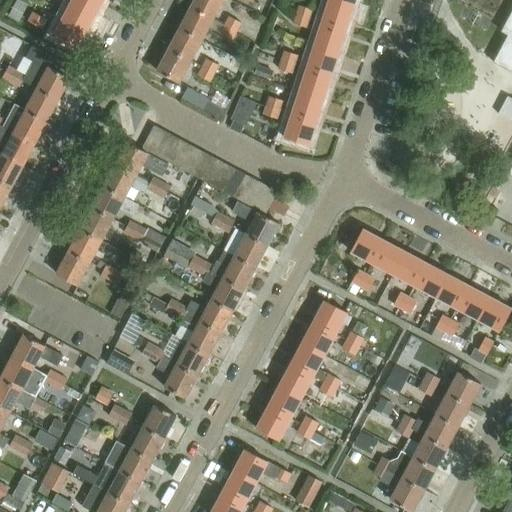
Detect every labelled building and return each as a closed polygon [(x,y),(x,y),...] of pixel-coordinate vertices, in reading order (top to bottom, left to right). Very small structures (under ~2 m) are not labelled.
[(94,0),(71,0),(65,12),(89,25),(101,4),(94,0)] [(213,20),(223,0),(195,0),(191,8),(213,20)] [(337,0),(329,0),(324,18),(348,26),(355,5),(337,0)] [(297,15),(311,20),(313,11),(300,7),(297,15)] [(221,24),(213,20),(191,8),(180,29),(202,41),(209,28),(217,33),(221,24)] [(511,11),(501,33),(508,36),(493,63),(511,73),(511,167),(507,177),(511,179),(511,11)] [(65,12),(53,34),(78,47),(89,25),(65,12)] [(33,13),(28,22),(42,29),(47,20),(33,13)] [(308,29),(311,20),(297,15),(294,25),(308,29)] [(229,17),(225,25),(238,32),(242,24),(229,17)] [(324,18),(315,45),(339,52),(348,26),(324,18)] [(225,25),(220,34),(233,40),(238,32),(225,25)] [(180,29),(169,51),(191,62),(202,41),(180,29)] [(315,45),(308,65),(332,73),(339,52),(315,45)] [(24,81),(37,88),(58,99),(74,69),(34,47),(27,59),(34,62),(24,81)] [(169,51),(158,70),(180,82),(191,62),(169,51)] [(302,57),(288,52),(285,61),(299,66),(302,57)] [(219,65),(207,59),(202,67),(215,74),(219,65)] [(285,61),(282,70),(296,75),(299,66),(285,61)] [(12,82),(18,70),(8,65),(2,77),(12,82)] [(308,65),(302,86),(326,94),(332,73),(308,65)] [(202,67),(198,76),(210,82),(215,74),(202,67)] [(258,67),(256,73),(271,78),(273,73),(258,67)] [(18,70),(12,82),(20,86),(27,74),(18,70)] [(302,86),(293,112),(317,120),(326,94),(302,86)] [(47,120),(58,99),(37,88),(26,109),(47,120)] [(511,100),(506,97),(497,114),(511,122),(511,100)] [(284,102),(271,98),(269,104),(282,109),(284,102)] [(208,100),(202,111),(219,120),(225,108),(208,100)] [(269,104),(265,116),(278,120),(282,109),(269,104)] [(47,120),(26,109),(26,110),(15,105),(3,127),(34,143),(47,120)] [(309,144),(317,120),(293,112),(285,136),(309,144)] [(0,125),(0,124),(3,120),(0,118),(0,152),(23,165),(34,143),(3,127),(0,125)] [(232,121),(229,129),(240,134),(244,126),(232,121)] [(155,127),(149,138),(143,149),(155,156),(167,133),(155,127)] [(165,161),(177,139),(167,133),(155,156),(165,161)] [(175,167),(187,144),(177,139),(165,161),(175,167)] [(115,165),(137,177),(142,167),(163,178),(169,165),(127,143),(115,165)] [(185,172),(197,150),(187,144),(175,167),(185,172)] [(195,177),(207,155),(197,150),(185,172),(195,177)] [(0,182),(10,188),(23,165),(0,152),(0,182)] [(205,183),(217,160),(207,155),(195,177),(205,183)] [(215,188),(227,166),(217,160),(205,183),(215,188)] [(150,184),(137,177),(115,165),(104,187),(125,198),(132,186),(145,193),(150,184)] [(225,193),(237,171),(227,166),(215,188),(225,193)] [(235,199),(247,176),(237,171),(225,193),(235,199)] [(245,204),(257,182),(247,176),(235,199),(245,204)] [(157,194),(163,182),(154,178),(148,190),(157,194)] [(0,207),(10,188),(0,182),(0,207)] [(163,182),(157,194),(166,199),(172,187),(163,182)] [(255,210),(267,187),(257,182),(245,204),(255,210)] [(125,199),(125,198),(104,187),(92,209),(113,220),(119,209),(134,217),(139,206),(125,199)] [(255,210),(266,215),(278,193),(267,187),(255,210)] [(214,207),(196,197),(191,206),(194,208),(191,213),(202,219),(205,214),(215,219),(219,213),(214,207)] [(268,247),(271,241),(280,225),(238,203),(232,214),(253,224),(247,236),(268,247)] [(101,241),(113,220),(92,209),(80,230),(101,241)] [(221,229),(227,218),(219,213),(212,225),(221,229)] [(227,218),(221,229),(230,234),(236,223),(227,218)] [(133,239),(140,227),(130,222),(124,234),(133,239)] [(140,227),(133,239),(141,243),(144,237),(148,231),(140,227)] [(144,237),(141,243),(158,252),(166,238),(149,229),(148,231),(144,237)] [(90,264),(101,241),(80,230),(69,252),(90,264)] [(364,231),(352,252),(373,264),(385,242),(364,231)] [(257,269),(268,247),(247,236),(236,258),(257,269)] [(385,242),(373,264),(394,275),(406,253),(385,242)] [(192,262),(195,256),(171,244),(168,250),(192,262)] [(189,268),(192,262),(168,250),(164,257),(187,270),(189,268)] [(78,286),(90,264),(69,252),(57,274),(78,286)] [(229,268),(223,279),(245,290),(257,269),(236,258),(224,252),(219,263),(229,268)] [(406,253),(394,275),(415,287),(427,265),(406,253)] [(198,273),(204,261),(196,257),(195,256),(192,262),(189,268),(198,273)] [(210,272),(213,266),(204,261),(198,273),(206,277),(210,272)] [(100,262),(98,267),(104,271),(107,266),(100,262)] [(427,265),(415,287),(437,298),(449,276),(427,265)] [(110,282),(116,270),(107,266),(104,271),(101,277),(110,282)] [(116,270),(110,282),(118,286),(124,275),(116,270)] [(367,275),(358,271),(347,291),(356,296),(360,288),(367,275)] [(206,277),(203,283),(217,291),(212,301),(233,312),(245,290),(223,279),(218,276),(213,273),(210,272),(206,277)] [(376,280),(367,275),(360,288),(369,293),(376,280)] [(458,310),(470,287),(449,276),(437,298),(458,310)] [(479,321),(491,299),(470,287),(458,310),(452,321),(461,325),(467,314),(479,321)] [(403,309),(410,296),(403,292),(396,305),(403,309)] [(410,319),(419,301),(410,296),(403,309),(401,314),(410,319)] [(165,312),(168,306),(154,298),(151,304),(165,312)] [(181,305),(174,316),(183,321),(186,315),(221,334),(233,312),(212,301),(207,298),(202,307),(192,302),(188,309),(181,305)] [(479,321),(490,327),(500,332),(511,311),(511,310),(491,299),(479,321)] [(165,312),(174,316),(181,305),(172,300),(171,300),(168,306),(165,312)] [(326,302),(314,323),(337,335),(348,314),(326,302)] [(114,307),(110,314),(120,319),(124,313),(114,307)] [(138,342),(149,320),(136,313),(125,335),(138,342)] [(193,331),(186,344),(210,356),(221,334),(186,315),(183,321),(181,325),(193,331)] [(438,328),(455,337),(461,325),(452,321),(444,316),(438,328)] [(314,323),(303,344),(325,356),(337,335),(314,323)] [(346,340),(360,348),(365,337),(352,330),(346,340)] [(64,357),(46,347),(24,336),(12,359),(33,370),(40,357),(58,367),(64,357)] [(494,344),(485,339),(478,351),(488,356),(494,344)] [(355,356),(360,348),(346,340),(342,349),(355,356)] [(198,378),(210,356),(186,344),(181,341),(170,363),(177,367),(198,378)] [(151,360),(157,348),(148,343),(142,355),(151,360)] [(303,344),(291,366),(314,378),(325,356),(303,344)] [(133,371),(139,357),(118,348),(112,362),(133,371)] [(157,348),(151,360),(160,364),(166,353),(157,348)] [(22,391),(33,370),(12,359),(0,380),(47,405),(47,404),(22,391)] [(291,366),(280,387),(302,399),(314,378),(291,366)] [(409,374),(395,366),(384,386),(399,394),(409,374)] [(187,399),(198,378),(177,367),(165,388),(187,399)] [(413,377),(423,382),(435,389),(440,380),(418,368),(413,377)] [(53,388),(59,376),(52,372),(44,383),(53,388)] [(470,407),(482,386),(459,373),(447,395),(470,407)] [(59,376),(53,388),(61,392),(68,381),(59,376)] [(324,384),(336,391),(341,382),(329,376),(324,384)] [(42,414),(47,405),(0,380),(0,381),(0,408),(9,414),(16,402),(31,410),(32,408),(42,414)] [(423,382),(418,390),(431,396),(435,389),(423,382)] [(332,398),(336,391),(324,384),(320,391),(332,398)] [(280,387),(268,408),(291,420),(302,399),(280,387)] [(114,395),(102,388),(95,400),(107,407),(114,395)] [(459,428),(470,407),(447,395),(436,416),(459,428)] [(380,399),(375,410),(389,417),(394,406),(380,399)] [(118,422),(124,411),(115,406),(109,418),(118,422)] [(165,440),(177,418),(156,406),(144,429),(165,440)] [(0,434),(0,431),(9,414),(0,408),(0,436),(9,441),(10,440),(0,434)] [(268,408),(257,429),(279,441),(291,420),(268,408)] [(127,427),(130,421),(133,415),(124,411),(118,422),(127,427)] [(305,416),(300,425),(313,431),(317,423),(305,416)] [(413,431),(418,422),(406,416),(401,425),(413,431)] [(447,449),(459,428),(436,416),(430,427),(418,421),(418,422),(413,431),(415,432),(425,437),(447,449)] [(300,425),(296,432),(319,445),(323,437),(313,431),(300,425)] [(415,432),(413,431),(401,425),(396,433),(410,441),(415,432)] [(153,461),(165,440),(144,429),(132,450),(153,461)] [(70,431),(65,442),(76,448),(81,438),(82,437),(70,431)] [(378,440),(361,432),(354,445),(372,454),(378,440)] [(0,447),(4,450),(9,441),(0,436),(0,447)] [(52,436),(46,447),(52,451),(58,439),(56,438),(52,436)] [(18,453),(24,442),(15,437),(9,449),(18,453)] [(436,470),(447,449),(425,437),(414,458),(436,470)] [(24,442),(18,453),(27,458),(33,447),(24,442)] [(142,483),(153,461),(132,450),(118,443),(106,464),(121,472),(142,483)] [(66,465),(72,453),(62,447),(55,459),(66,465)] [(246,450),(234,472),(257,484),(262,474),(275,481),(276,478),(288,485),(293,476),(246,450)] [(353,452),(349,460),(358,464),(362,456),(353,452)] [(436,470),(414,458),(405,453),(401,460),(395,464),(390,461),(385,470),(402,479),(425,491),(436,470)] [(382,457),(377,466),(385,470),(390,461),(382,457)] [(142,483),(121,472),(106,464),(99,478),(78,467),(74,475),(95,486),(130,505),(142,483)] [(51,465),(41,484),(56,492),(67,473),(51,465)] [(377,466),(373,474),(381,478),(385,470),(377,466)] [(411,511),(413,511),(425,491),(402,479),(385,470),(381,478),(380,480),(397,489),(391,501),(411,511)] [(223,493),(245,505),(255,487),(257,484),(234,472),(223,493)] [(18,485),(17,488),(29,494),(36,481),(27,476),(24,475),(18,485)] [(309,476),(295,502),(309,509),(322,484),(309,476)] [(1,485),(0,486),(0,498),(3,500),(9,489),(1,485)] [(90,511),(126,511),(130,505),(95,486),(84,508),(90,511)] [(241,511),(245,505),(223,493),(212,511),(241,511)] [(258,511),(272,511),(273,510),(260,503),(256,511),(258,511)]
